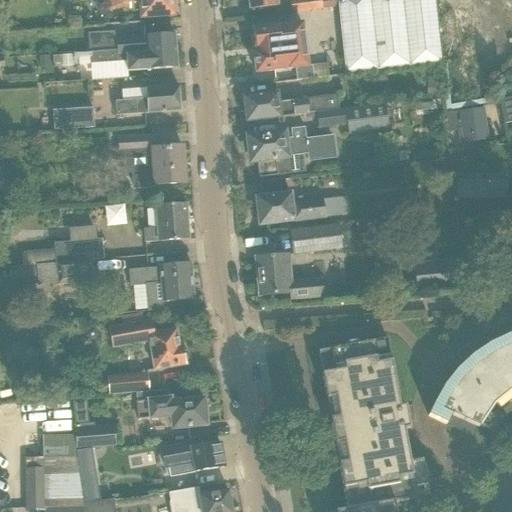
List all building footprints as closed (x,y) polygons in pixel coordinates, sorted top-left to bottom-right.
[(171,0),(105,0),(106,11),(131,10),(130,1),(138,1),(139,18),(173,16),(171,0)] [(248,0),(250,11),(278,7),(277,0),(248,0)] [(321,8),(320,1),(320,0),(299,0),(288,1),(290,12),(321,8)] [(336,0),(344,74),(373,71),(384,69),(422,65),(442,63),(434,0),(425,0),(403,2),(402,0),(336,0)] [(313,79),(311,66),(307,67),(302,25),(283,27),(283,29),(278,29),(278,28),(252,31),(255,50),(257,49),(257,54),(253,55),(255,73),(283,70),(283,68),(288,68),(288,69),(295,69),(296,81),(313,79)] [(166,29),(160,29),(160,26),(142,27),(142,37),(114,39),(114,32),(86,34),(88,54),(112,53),(113,59),(145,57),(144,51),(161,49),(161,51),(175,50),(174,34),(166,35),(166,29)] [(175,50),(161,51),(161,49),(144,51),(145,57),(113,59),(112,53),(88,54),(74,55),(74,66),(126,63),(127,72),(176,69),(175,50)] [(49,56),(38,57),(39,65),(49,65),(49,56)] [(115,117),(180,112),(177,86),(142,89),(143,100),(114,102),(115,117)] [(337,96),(278,103),(277,94),(243,98),(246,122),(309,115),(309,114),(315,113),(338,110),(337,96)] [(504,124),(511,122),(511,97),(499,101),(504,124)] [(346,136),(388,131),(385,105),(338,110),(315,113),(316,130),(345,126),(346,136)] [(54,131),(94,129),(93,109),(53,111),(54,131)] [(457,145),(487,141),(483,110),(457,113),(458,122),(456,122),(455,113),(442,115),(443,122),(451,121),(452,132),(455,131),(457,145)] [(268,136),(248,138),(250,162),(257,161),(259,178),(278,176),(304,172),(302,157),(306,156),(333,153),(331,134),(305,137),(304,126),(290,127),(292,139),(285,140),(285,134),(268,136)] [(182,148),(152,150),(152,137),(117,139),(119,159),(120,174),(133,173),(134,190),(155,188),(155,186),(184,184),(182,148)] [(490,180),(457,180),(458,198),(491,197),(490,180)] [(346,197),(292,204),(291,194),(255,199),(258,227),(348,215),(346,197)] [(144,244),(189,241),(186,204),(153,207),(155,230),(143,231),(144,244)] [(126,205),(107,206),(107,226),(127,225),(126,205)] [(351,222),(341,223),(342,231),(352,230),(351,222)] [(293,257),(342,250),(338,225),(290,232),(293,257)] [(322,278),(291,281),(288,255),(254,258),(258,297),(289,294),(290,300),(323,298),(322,278)] [(90,261),(103,260),(103,259),(55,263),(57,285),(92,281),(90,261)] [(161,303),(194,300),(191,265),(127,270),(129,287),(144,286),(146,312),(162,311),(161,303)] [(175,330),(153,334),(151,322),(119,327),(107,329),(110,347),(147,341),(152,371),(185,365),(185,362),(187,359),(186,352),(183,350),(182,347),(178,348),(175,330)] [(511,336),(507,338),(489,346),(471,358),(456,372),(444,388),(433,407),(432,407),(428,416),(428,417),(471,437),(476,427),(478,428),(478,427),(493,434),(499,425),(505,417),(511,410),(511,336)] [(386,341),(387,341),(386,339),(361,344),(356,341),(346,343),(343,347),(329,350),(318,352),(322,374),(321,375),(326,400),(334,398),(338,418),(330,419),(331,424),(329,427),(331,437),(333,439),(334,444),(343,443),(346,463),(338,464),(347,510),(347,511),(393,502),(394,503),(415,499),(416,501),(430,498),(428,484),(426,484),(425,481),(427,477),(426,468),(423,466),(422,460),(409,463),(403,430),(409,429),(405,407),(399,408),(391,361),(390,361),(386,341)] [(108,396),(135,393),(149,392),(147,374),(107,377),(108,396)] [(149,392),(135,393),(136,403),(137,420),(171,417),(172,429),(186,428),(206,426),(203,399),(170,402),(170,398),(162,399),(161,391),(149,392)] [(87,426),(74,427),(74,436),(74,437),(75,450),(115,447),(113,426),(93,428),(93,425),(87,426)] [(25,459),(24,459),(24,469),(25,511),(44,510),(44,511),(83,511),(75,461),(75,450),(74,437),(74,436),(42,436),(42,458),(25,459)] [(193,473),(223,468),(219,444),(191,449),(190,445),(161,450),(164,468),(192,463),(193,473)] [(104,483),(82,486),(84,501),(107,498),(104,483)] [(231,511),(228,492),(199,497),(198,489),(168,494),(170,502),(169,502),(170,511),(231,511)] [(113,511),(112,502),(84,506),(84,511),(113,511)] [(395,511),(394,503),(393,502),(347,511),(347,510),(335,511),(395,511)]
